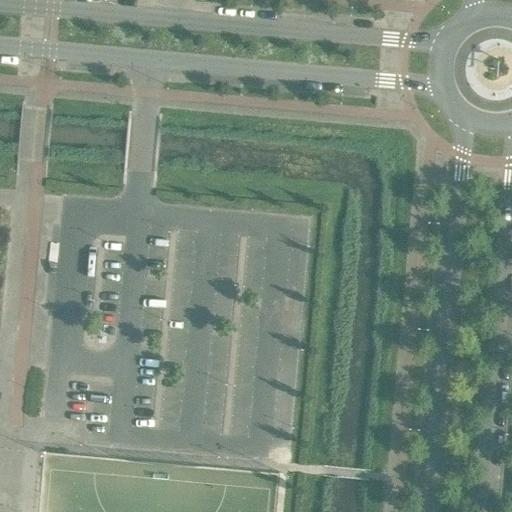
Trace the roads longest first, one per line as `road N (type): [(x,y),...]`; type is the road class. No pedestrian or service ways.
road 1 (tertiary): [(466,116),(431,511)]
road 2 (tertiary): [(481,511),(511,173)]
road 3 (unclassified): [(0,354),(126,367),(140,172)]
road 4 (tertiary): [(150,58),(443,87)]
road 5 (tertiary): [(448,42),(170,19)]
road 6 (tertiary): [(170,19),(0,3)]
road 7 (tertiary): [(0,44),(150,58)]
